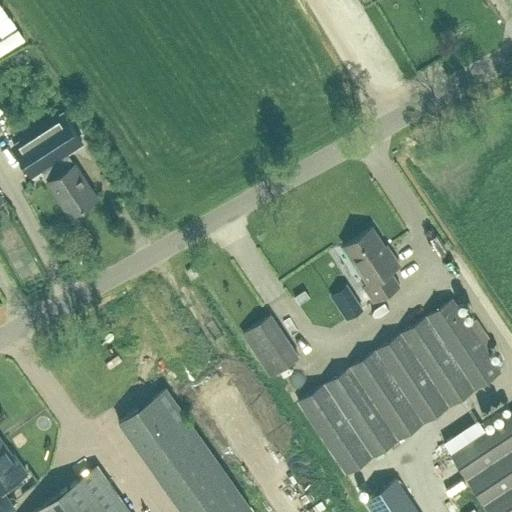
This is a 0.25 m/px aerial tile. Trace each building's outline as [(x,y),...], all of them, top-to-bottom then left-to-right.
[(63,112),(13,145),(30,171),(40,165),(65,149),(80,138),(63,112)] [(65,149),(40,165),(48,178),(47,178),(69,212),(95,194),(74,161),(73,161),(65,149)] [(239,281),(246,277),(261,303),(279,292),(238,222),(213,236),(239,281)] [(388,251),(372,225),(342,243),(367,283),(363,286),(372,300),(398,283),(389,269),(398,263),(390,250),(388,251)] [(329,293),(339,309),(356,299),(345,282),(329,293)] [(467,323),(450,297),(297,398),(345,471),(498,370),(483,348),(490,344),(473,319),(467,323)] [(356,299),(339,309),(345,318),(361,307),(356,299)] [(270,373),(297,354),(269,313),(242,331),(270,373)] [(237,511),(249,504),(165,386),(118,420),(184,511),(237,511)] [(511,511),(511,408),(448,451),(488,511),(511,511)] [(0,437),(0,511),(4,511),(13,506),(1,488),(26,471),(13,452),(11,453),(0,437)] [(30,511),(130,511),(97,464),(30,511)] [(419,511),(395,476),(362,498),(371,511),(419,511)]
